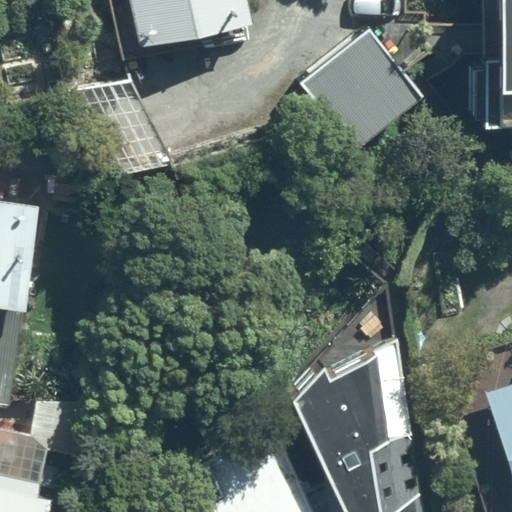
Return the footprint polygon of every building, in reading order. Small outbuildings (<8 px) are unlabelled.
[(251,0),(129,0),(138,41),(255,19),(251,0)] [(511,0),(489,0),(491,122),(511,121),(511,0)] [(426,90),(376,24),(308,76),(358,141),(426,90)] [(0,398),(12,401),(45,202),(0,194),(0,398)] [(328,355),(297,392),(351,511),(432,511),(404,333),(335,371),(328,355)] [(511,376),(489,384),(511,456),(511,376)] [(220,511),(317,511),(274,418),(204,450),(228,500),(217,505),(220,511)] [(0,511),(52,511),(60,480),(0,466),(0,511)]
